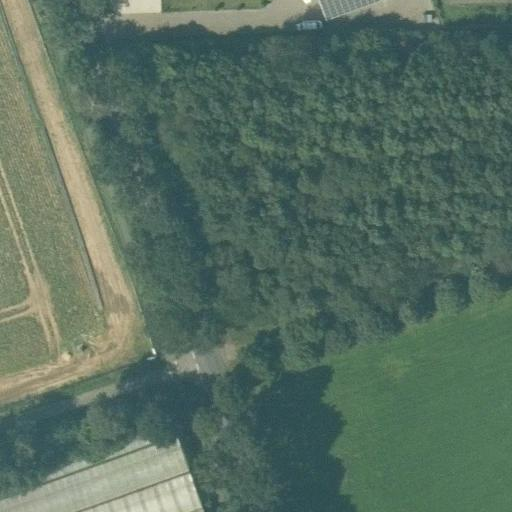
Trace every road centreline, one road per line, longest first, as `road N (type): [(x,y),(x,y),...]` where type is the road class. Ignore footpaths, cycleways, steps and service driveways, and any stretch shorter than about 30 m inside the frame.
road 1 (unclassified): [(195,358),(69,0)]
road 2 (residential): [(0,423),(195,358)]
road 3 (unclassified): [(254,511),(195,358)]
